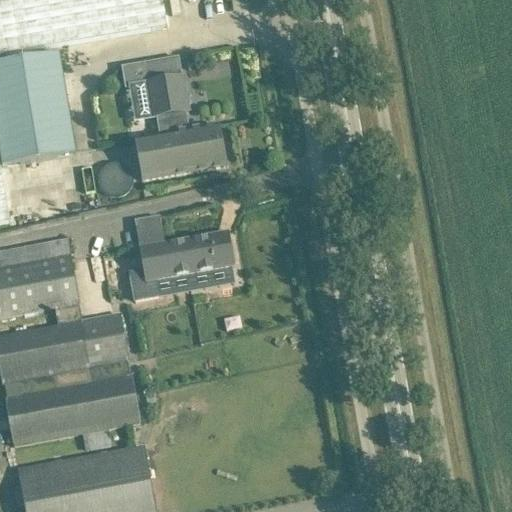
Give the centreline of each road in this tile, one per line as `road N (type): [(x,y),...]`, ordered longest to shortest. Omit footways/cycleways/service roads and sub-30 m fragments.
road 1 (primary): [(415,511),(322,0)]
road 2 (unclassified): [(462,511),(370,0)]
road 3 (unclassified): [(377,511),(285,0)]
